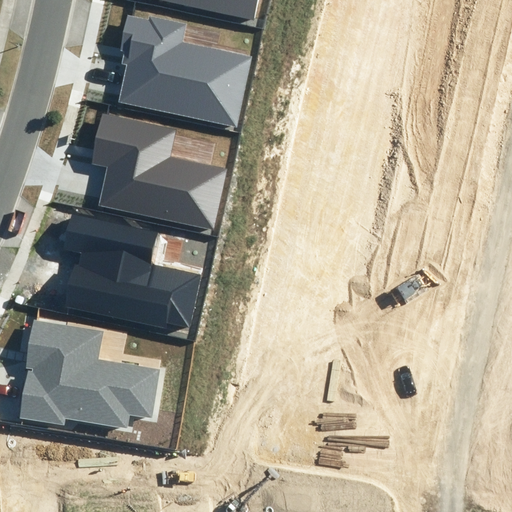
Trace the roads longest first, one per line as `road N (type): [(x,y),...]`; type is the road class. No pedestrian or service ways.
road 1 (residential): [(511,173),(446,480),(448,511)]
road 2 (residential): [(0,189),(59,0)]
